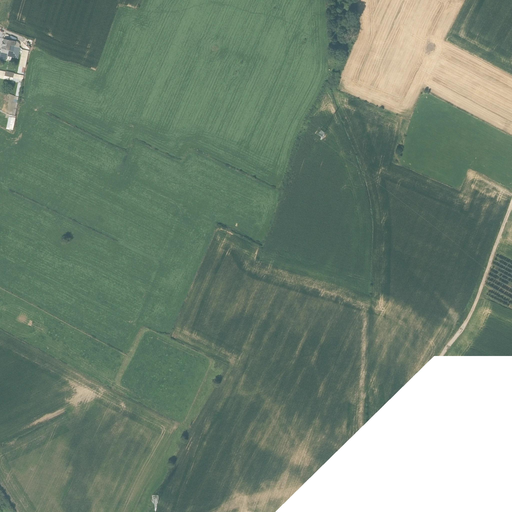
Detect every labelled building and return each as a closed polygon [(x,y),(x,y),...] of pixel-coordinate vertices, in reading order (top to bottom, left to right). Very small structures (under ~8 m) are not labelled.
[(9,49),(1,48),(0,52),(0,53),(0,58),(6,59),(7,56),(7,55),(16,57),(17,56),(18,56),(20,47),(19,46),(15,45),(16,41),(8,37),(7,39),(11,40),(9,49)] [(11,40),(7,39),(3,38),(1,48),(9,49),(11,40)] [(18,65),(17,70),(24,72),(25,67),(29,50),(22,48),(18,65)] [(0,69),(0,77),(22,82),(23,74),(0,69)] [(18,99),(14,98),(13,101),(8,100),(6,111),(10,112),(9,114),(12,114),(14,101),(18,102),(18,99)] [(8,117),(15,118),(16,116),(15,116),(18,102),(14,101),(12,114),(9,114),(8,117)] [(15,118),(8,117),(6,129),(13,131),(15,118)] [(488,285),(496,289),(498,286),(495,284),(497,280),(492,277),(488,285)]
